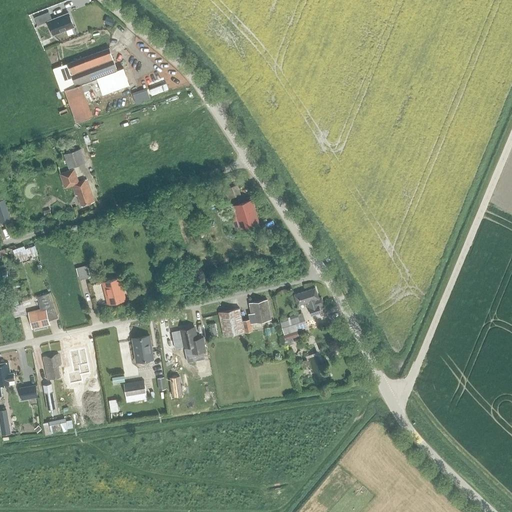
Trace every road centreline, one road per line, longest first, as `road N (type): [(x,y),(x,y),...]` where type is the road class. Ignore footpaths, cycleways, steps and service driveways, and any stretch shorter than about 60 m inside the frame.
road 1 (residential): [(0,349),(322,271)]
road 2 (tertiary): [(492,511),(415,437),(322,271)]
road 3 (residential): [(248,159),(0,245)]
road 4 (tertiary): [(248,159),(179,62),(103,0)]
road 5 (tertiary): [(322,271),(248,159)]
